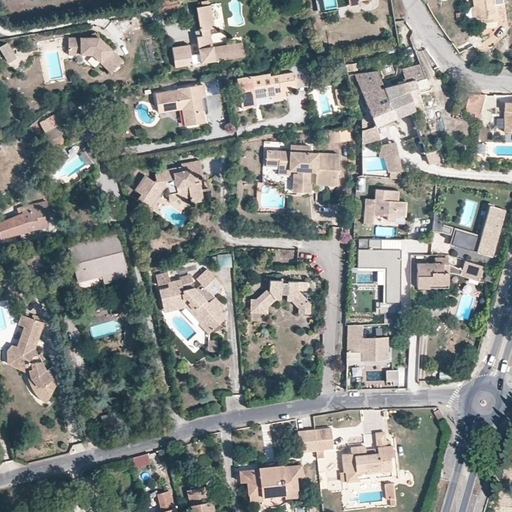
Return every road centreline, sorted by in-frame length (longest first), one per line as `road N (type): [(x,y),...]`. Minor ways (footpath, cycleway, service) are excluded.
road 1 (residential): [(327,400),(0,479)]
road 2 (unknown): [(50,235),(90,455)]
road 3 (residential): [(327,400),(338,270),(331,256)]
road 4 (residential): [(410,0),(466,77),(511,82)]
road 5 (unknown): [(511,180),(438,172),(413,159),(397,134)]
